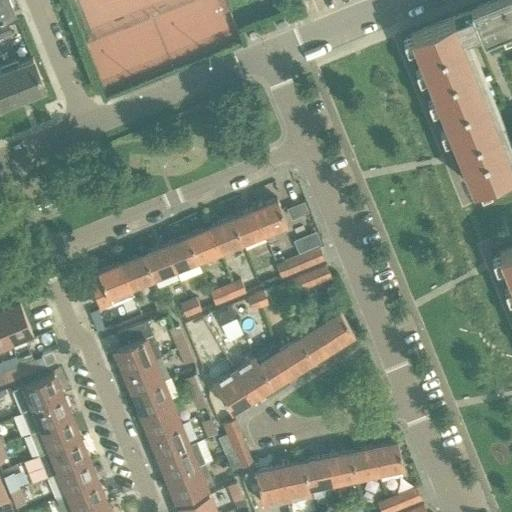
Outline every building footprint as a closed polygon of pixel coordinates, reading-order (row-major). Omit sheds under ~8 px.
[(0,0),(0,19),(14,13),(8,0),(0,0)] [(511,171),(511,0),(492,0),(410,34),(472,187),(511,171)] [(0,36),(10,32),(7,23),(0,26),(0,36)] [(0,104),(44,86),(32,58),(19,64),(17,60),(0,66),(0,104)] [(274,229),(287,223),(277,198),(254,207),(264,232),(264,233),(268,243),(278,238),(274,229)] [(242,242),(264,233),(264,232),(254,207),(232,216),(242,242)] [(220,251),(242,242),(232,216),(209,226),(220,251)] [(197,260),(220,251),(209,226),(187,235),(197,260)] [(175,269),(197,260),(187,235),(165,244),(175,269)] [(153,278),(175,269),(165,244),(142,253),(153,278)] [(300,269),(324,259),(318,246),(300,254),(295,256),(300,269)] [(511,247),(499,253),(511,285),(511,247)] [(130,287),(153,278),(142,253),(120,262),(130,287)] [(288,274),(300,269),(295,256),(283,261),(288,274)] [(280,277),(288,274),(283,261),(275,264),(280,277)] [(109,296),(130,287),(120,262),(98,271),(101,279),(90,283),(99,307),(111,302),(109,296)] [(304,287),(331,277),(326,264),(299,275),(304,287)] [(292,292),(304,287),(299,275),(287,280),(292,292)] [(237,295),(246,292),(240,278),(232,281),(237,295)] [(229,299),(237,295),(232,281),(224,284),(229,299)] [(261,306),(269,303),(263,289),(255,292),(261,306)] [(252,310),(261,306),(255,292),(246,295),(252,310)] [(193,313),(201,310),(196,295),(187,299),(193,313)] [(185,317),(193,313),(187,299),(179,302),(185,317)] [(0,319),(9,341),(32,332),(20,303),(0,310),(0,319)] [(230,303),(214,310),(221,325),(233,319),(236,317),(230,303)] [(333,347),(354,334),(339,311),(319,324),(333,347)] [(0,345),(9,341),(0,319),(0,345)] [(124,370),(161,356),(147,321),(116,333),(122,346),(115,349),(124,370)] [(186,345),(180,330),(178,324),(169,327),(178,348),(186,345)] [(313,360),(333,347),(319,324),(298,337),(313,360)] [(292,373),(313,360),(298,337),(278,349),(292,373)] [(184,363),(193,360),(186,345),(178,348),(184,363)] [(272,385),(292,373),(278,349),(258,362),(272,385)] [(45,366),(56,361),(52,350),(41,355),(45,366)] [(160,357),(161,357),(161,356),(124,370),(133,392),(162,380),(162,381),(169,378),(160,357)] [(272,385),(258,362),(254,357),(234,369),(252,398),(272,385)] [(23,375),(38,369),(35,360),(19,366),(23,375)] [(8,381),(23,375),(19,366),(5,372),(8,381)] [(231,411),(252,398),(234,369),(213,382),(231,411)] [(22,412),(63,395),(54,373),(13,390),(22,412)] [(190,394),(199,390),(193,375),(184,378),(190,394)] [(171,402),(162,381),(162,380),(133,392),(141,413),(171,402)] [(196,409),(205,405),(199,390),(190,394),(196,409)] [(31,433),(71,417),(63,395),(22,412),(31,433)] [(150,435),(180,423),(171,402),(141,413),(150,435)] [(39,455),(80,438),(71,417),(31,433),(39,455)] [(208,436),(216,433),(210,418),(201,421),(208,436)] [(239,429),(238,425),(235,418),(223,422),(227,433),(227,434),(239,429)] [(159,456),(188,445),(180,423),(150,435),(159,456)] [(244,440),(239,429),(227,434),(232,445),(244,440)] [(232,445),(227,434),(227,433),(218,436),(225,454),(234,451),(232,445)] [(48,476),(89,460),(80,438),(39,455),(48,476)] [(248,451),(246,445),(244,440),(232,445),(234,451),(236,456),(248,451)] [(373,446),(379,472),(402,467),(397,441),(373,446)] [(196,442),(188,445),(159,456),(168,478),(197,466),(197,465),(204,462),(196,442)] [(355,477),(379,472),(373,446),(350,451),(355,477)] [(240,466),(236,456),(234,451),(225,454),(231,470),(240,466)] [(253,462),(248,451),(236,456),(240,466),(241,467),(253,462)] [(332,482),(355,477),(350,451),(326,456),(332,482)] [(308,487),(332,482),(326,456),(303,461),(308,487)] [(57,498),(97,481),(89,460),(48,476),(57,498)] [(303,461),(279,466),(286,499),(296,497),(310,494),(308,487),(303,461)] [(213,485),(204,463),(204,462),(197,465),(197,466),(168,478),(176,500),(213,485)] [(262,504),(286,499),(279,466),(255,471),(262,504)] [(10,492),(19,488),(13,473),(4,477),(10,492)] [(83,511),(106,503),(97,481),(57,498),(62,511),(83,511)] [(234,501),(242,497),(236,482),(228,485),(234,501)] [(0,504),(0,505),(9,501),(3,486),(0,487),(0,504)] [(390,511),(421,498),(416,486),(385,499),(390,511)] [(16,507),(25,504),(19,488),(10,492),(16,507)] [(181,511),(215,511),(208,494),(179,505),(181,511)] [(388,511),(390,511),(385,499),(377,502),(380,511),(388,511)] [(83,511),(109,511),(106,503),(83,511)]
